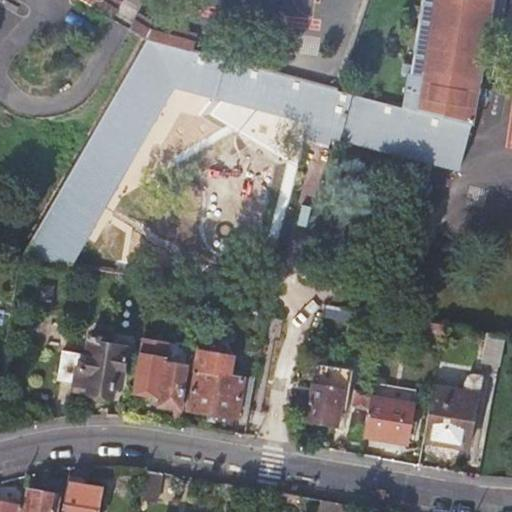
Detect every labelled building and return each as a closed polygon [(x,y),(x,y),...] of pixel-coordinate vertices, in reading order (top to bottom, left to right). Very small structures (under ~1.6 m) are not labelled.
[(81,0),(149,42),(193,53),(198,36),(152,24),(112,0),(81,0)] [(434,0),(423,78),(411,75),(405,108),(474,128),(484,64),(493,66),(503,0),(434,0)] [(149,42),(25,257),(73,265),(176,88),(310,123),(307,137),(331,144),(333,137),(425,160),(462,170),(474,128),(405,108),(193,53),(149,42)] [(266,279),(240,276),(238,290),(264,294),(266,279)] [(270,299),(256,296),(252,317),(266,319),(270,299)] [(443,327),(413,322),(411,336),(441,340),(443,327)] [(64,352),(59,382),(76,384),(75,386),(91,388),(90,395),(93,396),(95,401),(105,403),(109,398),(113,399),(117,370),(125,371),(128,350),(112,347),(113,341),(111,341),(111,336),(109,332),(98,330),(93,334),(93,338),(91,338),(88,356),(64,352)] [(504,337),(487,334),(482,361),(499,365),(504,337)] [(168,364),(171,344),(143,340),(134,395),(161,400),(160,407),(181,410),(188,367),(168,364)] [(235,359),(196,352),(193,372),(195,373),(189,412),(238,420),(245,381),(231,379),(235,359)] [(353,370),(316,364),(307,420),(307,422),(338,427),(340,414),(346,415),(353,370)] [(478,395),(433,388),(424,441),(469,449),(478,395)] [(372,396),(356,393),(353,409),(369,412),(371,400),(372,396)] [(414,407),(371,400),(369,412),(368,418),(365,437),(408,444),(414,407)] [(368,418),(353,415),(350,436),(365,439),(365,437),(368,418)] [(161,475),(146,472),(141,501),(157,503),(161,475)] [(97,511),(102,490),(68,484),(62,511),(97,511)] [(57,511),(60,497),(28,492),(24,511),(57,511)]
